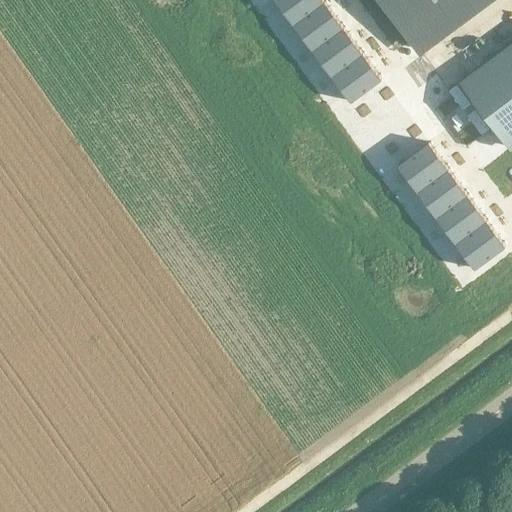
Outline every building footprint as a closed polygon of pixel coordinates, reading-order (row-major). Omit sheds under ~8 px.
[(316,0),(312,4),(322,17),(344,0),(316,0)] [(356,0),(344,0),(322,17),(331,31),(362,8),(356,0)] [(377,0),(408,40),(460,0),(377,0)] [(362,8),(331,31),(341,44),(372,21),(362,8)] [(372,21),(341,44),(351,58),(382,35),(372,21)] [(382,35),(351,58),(361,71),(392,48),(382,35)] [(511,43),(462,81),(511,146),(511,43)] [(392,48),(361,71),(371,85),(402,62),(392,48)] [(446,122),(416,144),(425,157),(456,135),(446,122)] [(456,135),(425,157),(435,171),(466,148),(456,135)] [(466,148),(435,171),(445,184),(476,162),(466,148)] [(476,162),(445,184),(455,198),(486,175),(476,162)] [(486,175),(455,198),(465,211),(496,189),(486,175)] [(496,189),(465,211),(475,225),(506,202),(496,189)] [(511,210),(506,202),(475,225),(485,238),(511,218),(511,210)] [(511,218),(485,238),(495,252),(511,239),(511,218)]
